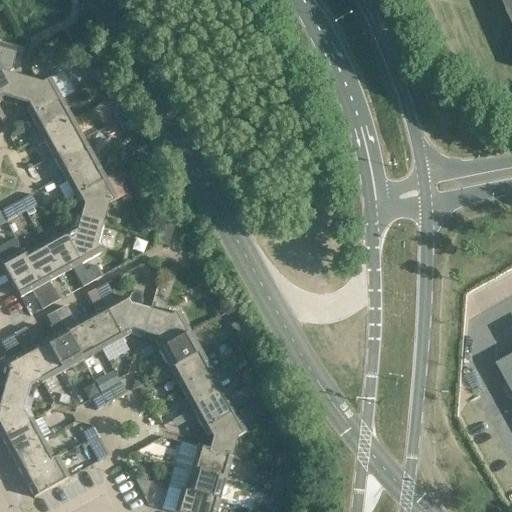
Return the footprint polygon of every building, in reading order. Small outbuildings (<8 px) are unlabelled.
[(511,0),(500,0),(508,16),(511,13),(511,0)] [(100,66),(90,71),(90,72),(95,82),(106,76),(100,66)] [(0,72),(0,103),(14,107),(25,111),(29,118),(60,101),(48,81),(40,85),(36,83),(27,81),(0,73),(0,72)] [(112,86),(106,76),(95,82),(101,92),(112,86)] [(71,121),(60,101),(29,118),(37,132),(29,137),(33,142),(71,121)] [(128,116),(122,105),(111,111),(117,122),(128,116)] [(134,126),(128,116),(117,122),(123,132),(134,126)] [(82,141),(71,121),(33,142),(36,148),(44,143),(52,158),(82,141)] [(93,161),(82,141),(52,158),(60,172),(51,176),(55,182),(93,161)] [(150,156),(144,145),(133,151),(139,162),(150,156)] [(156,167),(150,156),(139,162),(145,172),(156,167)] [(104,181),(93,161),(55,182),(58,188),(66,183),(74,198),(104,181)] [(116,201),(104,181),(74,198),(78,205),(81,203),(83,206),(79,219),(102,226),(107,206),(116,201)] [(31,196),(20,201),(26,212),(36,206),(31,196)] [(20,201),(10,207),(16,217),(25,212),(26,212),(20,201)] [(10,207),(0,212),(0,213),(0,214),(5,222),(5,223),(16,217),(10,207)] [(102,226),(79,219),(76,232),(73,234),(71,230),(63,234),(81,265),(100,254),(96,246),(102,226)] [(154,242),(154,244),(167,248),(174,227),(160,223),(154,242)] [(81,265),(63,234),(43,245),(60,276),(75,268),(79,276),(74,279),(80,290),(91,284),(85,273),(81,265)] [(43,245),(24,256),(23,257),(50,306),(61,300),(55,290),(50,292),(46,285),(60,276),(43,245)] [(23,253),(1,265),(19,299),(34,291),(38,299),(33,302),(39,312),(50,306),(23,257),(24,256),(23,253)] [(96,267),(85,273),(91,284),(102,277),(96,267)] [(112,295),(106,284),(95,291),(101,301),(112,295)] [(101,301),(95,291),(84,297),(90,307),(94,305),(98,313),(84,320),(101,351),(122,340),(105,309),(101,301)] [(126,298),(105,309),(122,340),(129,336),(128,333),(131,331),(143,334),(150,312),(130,306),(126,298)] [(70,318),(65,307),(54,313),(82,362),(101,351),(84,320),(70,328),(66,321),(70,318)] [(170,318),(150,312),(143,334),(156,338),(157,341),(154,343),(158,351),(189,334),(178,313),(170,318)] [(82,362),(54,313),(44,319),(50,330),(55,327),(59,335),(45,343),(62,373),(82,362)] [(245,329),(240,319),(229,325),(235,335),(245,329)] [(31,340),(25,329),(14,336),(19,346),(24,354),(39,381),(41,385),(44,383),(48,391),(66,381),(62,373),(45,343),(30,350),(26,343),(31,340)] [(251,340),(245,329),(235,335),(241,345),(251,340)] [(200,354),(189,334),(158,351),(166,365),(158,370),(161,375),(200,354)] [(19,346),(14,336),(0,343),(0,346),(4,354),(19,346)] [(39,381),(24,354),(17,358),(15,354),(0,362),(0,367),(2,372),(1,376),(7,377),(2,393),(24,400),(28,387),(39,381)] [(211,374),(200,354),(161,375),(164,381),(172,377),(180,391),(211,374)] [(511,356),(486,371),(511,417),(511,356)] [(270,374),(261,359),(251,364),(259,380),(270,374)] [(222,394),(211,374),(180,391),(188,405),(180,409),(183,415),(222,394)] [(279,389),(270,374),(259,380),(268,395),(279,389)] [(102,378),(94,382),(101,394),(108,390),(102,378)] [(127,395),(121,384),(109,391),(114,402),(127,395)] [(87,388),(85,395),(89,401),(98,395),(92,385),(87,388)] [(109,391),(100,396),(99,396),(105,407),(114,402),(109,391)] [(24,400),(2,393),(0,400),(0,436),(26,422),(20,413),(24,400)] [(233,414),(222,394),(183,415),(186,421),(194,416),(203,431),(233,414)] [(96,412),(105,407),(99,396),(90,401),(96,412)] [(245,434),(233,414),(203,431),(207,438),(211,436),(213,440),(209,451),(231,458),(237,439),(245,434)] [(30,420),(26,422),(0,436),(0,438),(10,457),(41,440),(30,420)] [(64,422),(54,428),(56,432),(66,426),(64,422)] [(96,436),(91,427),(81,433),(86,442),(96,436)] [(96,436),(86,442),(91,452),(102,446),(96,436)] [(52,461),(41,440),(10,457),(12,461),(22,477),(52,461)] [(102,446),(91,452),(98,464),(108,458),(102,446)] [(183,462),(182,468),(225,481),(231,458),(209,451),(197,448),(193,465),(183,462)] [(56,459),(52,461),(22,477),(34,499),(68,480),(56,459)] [(281,460),(277,472),(288,475),(292,464),(281,460)] [(225,481),(182,468),(180,474),(189,477),(185,492),(219,501),(225,481)] [(288,475),(277,472),(274,483),(285,487),(288,475)] [(136,480),(135,483),(142,497),(146,498),(150,484),(136,480)] [(181,491),(174,511),(215,511),(219,501),(185,492),(181,491)] [(258,501),(254,511),(265,511),(268,503),(258,501)]
